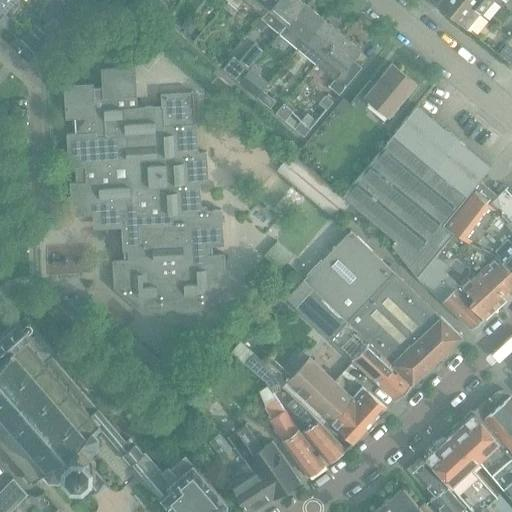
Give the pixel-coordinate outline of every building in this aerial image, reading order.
[(0,0),(0,9),(3,12),(14,0),(0,0)] [(71,15),(84,0),(67,0),(62,7),(71,15)] [(167,4),(161,0),(148,0),(161,11),(167,4)] [(228,0),(227,2),(237,11),(245,1),(262,16),(275,0),(228,0)] [(275,0),(262,16),(261,18),(280,33),(304,5),(298,0),(275,0)] [(440,0),(437,4),(468,30),(481,15),(462,0),(440,0)] [(492,0),(462,0),(481,15),(493,1),(492,0)] [(227,2),(223,7),(233,16),(237,11),(227,2)] [(304,5),(280,33),(297,48),(322,19),(304,5)] [(48,22),(47,23),(56,31),(71,15),(62,7),(54,16),(53,16),(48,22)] [(45,8),(39,13),(48,22),(53,16),(54,16),(46,9),(45,8)] [(322,19),(297,48),(306,55),(316,64),(323,57),(341,35),(322,19)] [(47,23),(42,29),(33,39),(42,47),(56,31),(47,23)] [(323,57),(316,64),(335,80),(329,87),(339,95),(339,96),(351,81),(361,69),(352,61),(360,51),(341,35),(323,57)] [(27,64),(33,57),(42,47),(33,39),(18,55),(27,64)] [(161,55),(147,42),(132,58),(146,71),(161,55)] [(239,82),(245,75),(249,69),(234,57),(224,69),(239,82)] [(286,63),(275,75),(280,79),(290,67),(286,63)] [(415,84),(392,64),(374,85),(370,81),(351,104),(362,113),(370,103),(387,118),(415,84)] [(92,85),(63,86),(65,120),(73,120),(74,134),(65,135),(67,169),(75,169),(76,184),(68,184),(70,218),(92,216),(99,216),(100,222),(120,221),(120,228),(122,252),(127,252),(127,260),(112,261),(113,290),(140,313),(144,316),(198,313),(224,283),(223,255),(207,256),(207,248),(211,248),(222,247),(220,211),(205,212),(205,208),(200,208),(198,184),(207,184),(205,154),(196,154),(195,125),(190,125),(186,85),(160,86),(162,108),(151,108),(151,107),(135,108),(133,68),(99,70),(100,89),(92,90),(92,85)] [(249,69),(245,75),(258,86),(252,93),(256,96),(257,96),(262,89),(268,82),(251,68),(249,69)] [(252,93),(258,86),(245,75),(239,82),(252,93)] [(262,89),(257,96),(270,107),(275,100),(262,89)] [(325,96),(319,103),(326,109),(332,101),(325,96)] [(343,99),(335,107),(342,113),(351,103),(344,98),(343,99)] [(276,112),(276,113),(285,120),(291,125),(303,135),(303,136),(308,130),(316,120),(307,113),(299,123),(289,115),(292,111),(283,104),(276,112)] [(479,181),(490,168),(416,106),(341,197),(394,242),(391,246),(416,277),(431,261),(430,260),(453,233),(444,226),(474,188),(479,181)] [(334,223),(347,209),(289,156),(283,163),(275,173),(334,223)] [(511,197),(504,190),(497,196),(479,181),(474,188),(494,208),(493,209),(504,220),(505,219),(511,225),(511,197)] [(467,243),(493,209),(494,208),(474,188),(444,226),(453,233),(467,243)] [(492,252),(498,256),(497,258),(511,270),(511,225),(505,219),(504,220),(496,228),(506,237),(492,252)] [(312,288),(345,321),(372,347),(421,298),(349,229),(302,278),(312,288)] [(497,258),(493,261),(463,289),(473,300),(468,305),(481,320),(482,319),(483,320),(511,292),(511,270),(497,258)] [(442,301),(454,290),(459,285),(431,261),(416,277),(442,301)] [(292,276),(279,292),(295,306),(312,288),(302,278),(295,273),(294,274),(292,276)] [(295,306),(295,307),(329,337),(338,328),(345,321),(312,288),(295,306)] [(442,301),(472,329),(481,320),(468,305),(454,290),(442,301)] [(74,294),(66,302),(82,316),(89,308),(74,294)] [(461,336),(436,313),(421,298),(372,347),(411,383),(461,336)] [(151,475),(137,458),(141,454),(133,444),(129,448),(50,356),(55,352),(24,317),(0,336),(0,442),(32,480),(40,474),(45,480),(57,481),(63,476),(71,484),(76,480),(88,494),(102,482),(90,468),(96,463),(88,454),(95,448),(96,437),(101,433),(120,455),(121,454),(144,480),(151,475)] [(349,356),(394,399),(411,383),(372,347),(345,321),(338,328),(329,337),(349,356)] [(306,355),(292,371),(290,373),(271,355),(263,363),(238,341),(230,349),(269,383),(267,386),(271,392),(283,384),(286,382),(330,422),(350,396),(306,355)] [(226,352),(209,371),(218,378),(234,359),(226,352)] [(218,378),(209,371),(187,397),(196,403),(218,378)] [(267,386),(259,391),(265,406),(276,399),(271,392),(267,386)] [(352,442),(384,407),(366,391),(356,401),(350,396),(330,422),(352,442)] [(482,405),(474,412),(500,442),(498,444),(511,460),(511,397),(510,396),(496,407),(490,401),(484,407),(482,405)] [(343,449),(307,411),(297,401),(289,410),(302,430),(326,461),(343,449)] [(306,475),(322,464),(294,424),(289,427),(280,412),(277,406),(266,412),(279,434),(277,435),(306,475)] [(284,410),(280,412),(289,427),(294,424),(284,410)] [(471,413),(444,438),(458,454),(466,447),(478,462),(475,465),(479,461),(511,499),(511,460),(498,444),(500,442),(474,412),(472,414),(471,413)] [(296,481),(270,442),(259,449),(243,426),(229,436),(249,467),(255,471),(257,470),(278,495),(296,481)] [(219,433),(209,442),(222,457),(232,448),(219,433)] [(444,438),(423,457),(472,511),(496,511),(489,504),(497,497),(472,468),(475,465),(478,462),(466,447),(458,454),(444,438)] [(224,502),(184,455),(168,469),(167,468),(160,473),(157,469),(151,475),(144,480),(171,511),(220,511),(224,510),(224,502)] [(425,461),(412,473),(433,496),(430,499),(441,511),(472,511),(423,457),(422,458),(425,461)] [(251,469),(226,486),(243,511),(251,511),(273,498),(278,495),(257,470),(255,471),(249,467),(251,469)] [(0,511),(8,511),(26,495),(12,479),(0,491),(0,511)] [(422,511),(402,488),(388,500),(398,511),(422,511)] [(398,511),(388,500),(375,511),(374,511),(398,511)]
